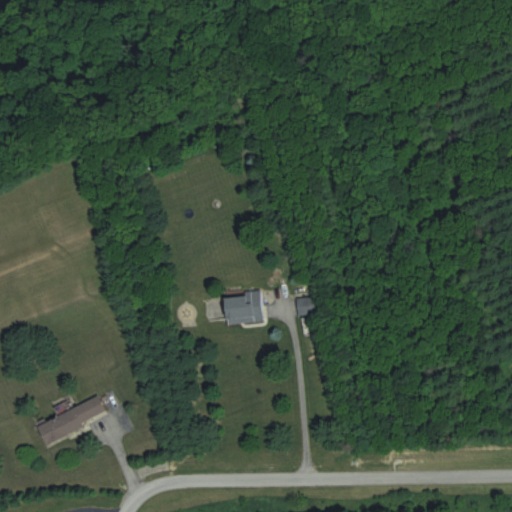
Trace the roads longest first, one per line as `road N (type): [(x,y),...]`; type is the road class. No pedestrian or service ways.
road 1 (residential): [(122,511),(145,470),(192,456),(511,466)]
road 2 (residential): [(283,278),(299,295),(312,459)]
road 3 (residential): [(128,489),(98,486),(0,503)]
